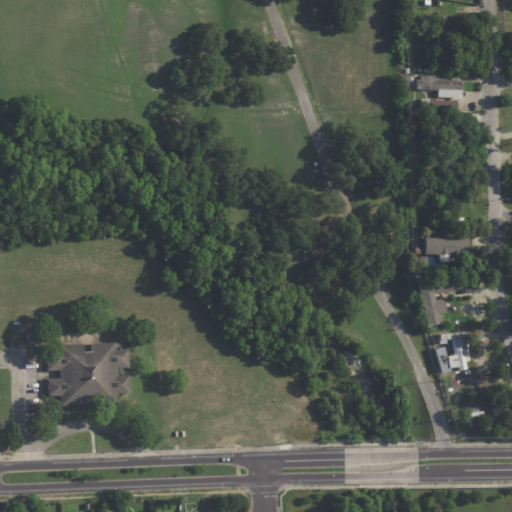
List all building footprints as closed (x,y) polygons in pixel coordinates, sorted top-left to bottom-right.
[(446,38),(447,60),(437,61),(435,17),(445,17),(446,38)] [(451,52),(460,52),(461,61),(451,61),(451,52)] [(461,92),(461,99),(436,97),(437,91),(415,90),(416,80),(420,80),(420,77),(433,77),(433,80),(461,82),(461,92)] [(437,102),(456,101),(457,108),(412,110),(411,105),(419,105),(418,100),(435,99),(435,102),(437,102)] [(454,148),(453,175),(444,175),(445,136),(454,136),(454,148)] [(451,189),(450,225),(443,225),(444,188),(451,189)] [(463,245),(465,245),(464,252),(458,252),(457,267),(440,267),(441,238),(458,238),(458,245),(463,245)] [(469,288),(469,290),(452,290),(452,293),(440,296),(440,293),(431,295),(432,303),(440,301),(443,314),(433,316),(435,326),(425,328),(424,320),(421,321),(415,283),(449,276),(449,281),(467,279),(469,288)] [(449,335),(450,341),(436,343),(435,337),(449,335)] [(459,349),(461,355),(465,355),(467,362),(463,364),(464,371),(456,373),(450,342),(458,340),(459,349)] [(93,407),(59,408),(59,398),(47,398),(46,380),(58,380),(57,372),(46,372),(46,355),(57,354),(57,346),(81,346),(81,354),(90,354),(89,345),(118,345),(118,351),(126,351),(127,370),(115,370),(115,378),(127,377),(127,395),(115,395),(115,406),(93,407)] [(455,369),(446,371),(447,373),(439,375),(432,351),(441,349),(444,359),(452,357),(455,369)] [(467,419),(467,415),(466,409),(475,408),(475,413),(480,413),(481,418),(467,419)] [(493,418),(494,425),(491,425),(491,428),(482,429),(482,426),(467,428),(466,420),(493,417),(493,418)]
